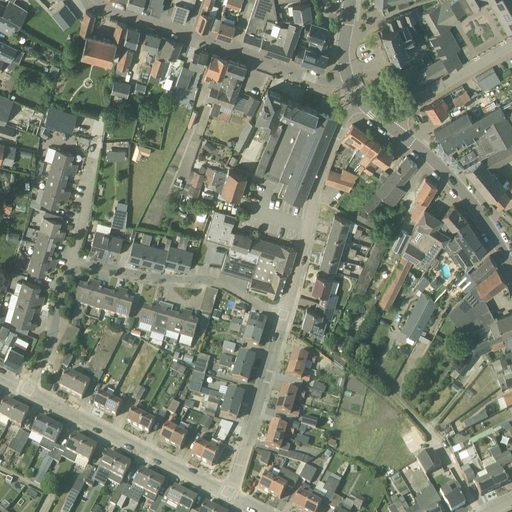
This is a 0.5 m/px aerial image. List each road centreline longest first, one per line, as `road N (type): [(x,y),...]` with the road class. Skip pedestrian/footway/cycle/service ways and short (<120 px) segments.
road 1 (residential): [(345,75),(330,82),(308,77),(96,0)]
road 2 (residential): [(288,315),(319,181),(360,98)]
road 3 (residential): [(288,315),(214,282),(73,263)]
road 4 (residential): [(228,494),(29,393)]
road 5 (tertiary): [(511,274),(474,203),(394,129)]
road 6 (residential): [(228,494),(288,315)]
road 7 (residential): [(394,129),(422,95),(511,43)]
road 8 (residential): [(29,393),(73,263)]
